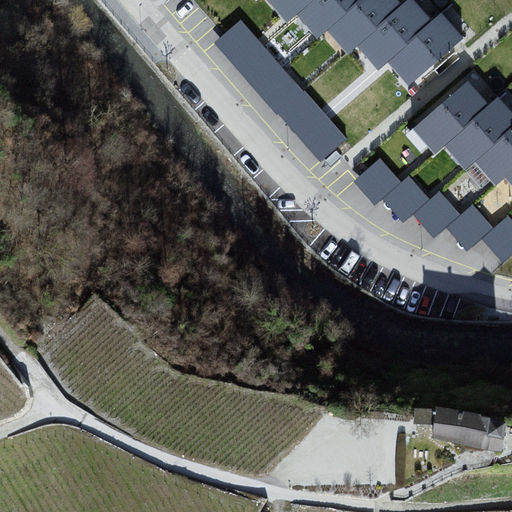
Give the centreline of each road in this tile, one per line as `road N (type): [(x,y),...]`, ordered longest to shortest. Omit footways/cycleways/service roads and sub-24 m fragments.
road 1 (residential): [(120,5),(325,238),(511,301)]
road 2 (unclassified): [(275,497),(155,458),(51,400),(38,417),(0,431)]
road 3 (residential): [(275,497),(372,511),(511,505)]
